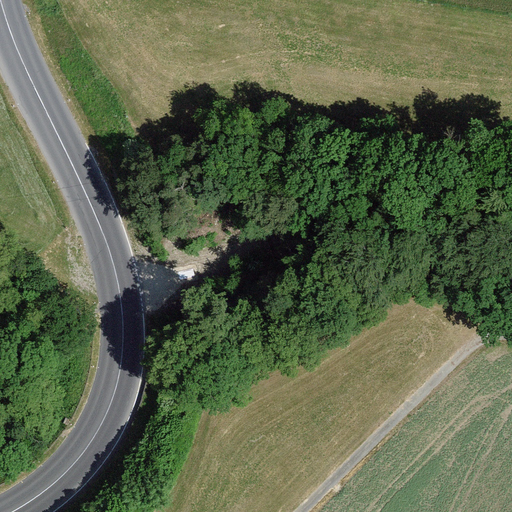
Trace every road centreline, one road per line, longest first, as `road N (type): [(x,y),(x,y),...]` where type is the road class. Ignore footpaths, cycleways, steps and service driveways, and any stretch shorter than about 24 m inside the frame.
road 1 (secondary): [(1,0),(115,280),(120,363),(100,426),(64,473),(11,511)]
road 2 (track): [(299,511),(485,335)]
